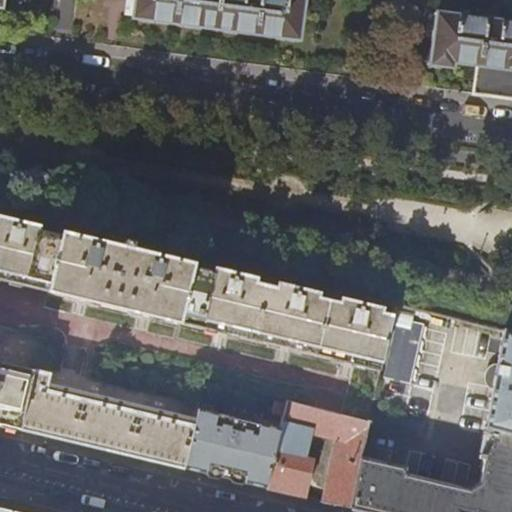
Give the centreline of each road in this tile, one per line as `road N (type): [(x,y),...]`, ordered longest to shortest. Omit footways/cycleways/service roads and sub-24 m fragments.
road 1 (residential): [(0,63),(511,130)]
road 2 (residential): [(207,511),(0,463)]
